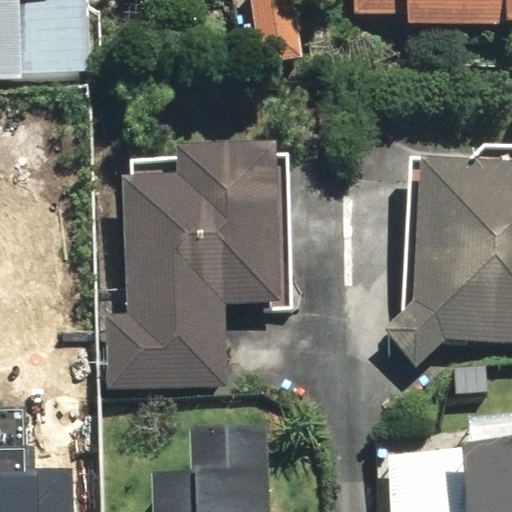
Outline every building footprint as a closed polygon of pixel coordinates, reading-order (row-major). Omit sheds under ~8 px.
[(0,0),(0,89),(31,90),(32,75),(103,78),(105,4),(56,2),(56,0),(0,0)] [(305,0),(253,0),(260,66),(311,61),(305,0)] [(511,26),(511,0),(355,0),(355,12),(413,13),(413,26),(511,26)] [(293,310),(289,149),(191,152),(192,185),(133,187),(137,322),(108,323),(110,393),(232,389),(230,312),(293,310)] [(511,151),(481,150),(480,176),(432,171),(424,311),(393,336),(425,370),(427,371),(456,347),(511,349),(511,151)] [(511,511),(511,422),(473,424),(475,458),(390,461),(391,511),(511,511)] [(267,511),(264,431),(190,435),(191,472),(159,474),(160,511),(267,511)] [(72,511),(70,468),(0,471),(0,511),(72,511)]
